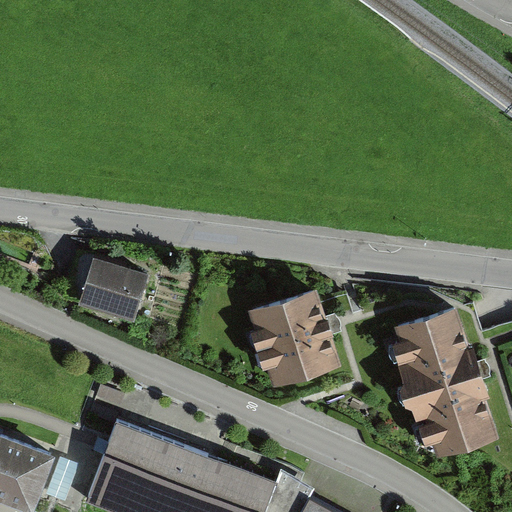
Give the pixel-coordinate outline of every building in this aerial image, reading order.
[(135,316),(148,267),(92,251),(78,300),(135,316)] [(272,378),(337,357),(312,280),(244,302),(250,320),(244,322),(257,363),(266,360),(272,378)] [(437,452),(496,431),(484,393),(488,389),(472,339),(467,340),(453,301),(393,321),(399,334),(389,337),(401,377),(395,378),(402,403),(409,401),(422,442),(431,439),(437,452)] [(118,421),(121,410),(95,401),(91,412),(118,421)] [(262,511),(270,491),(110,430),(79,511),(82,511),(262,511)] [(104,438),(98,436),(93,448),(100,449),(104,438)] [(0,511),(2,511),(27,511),(45,462),(0,446),(0,511)]
